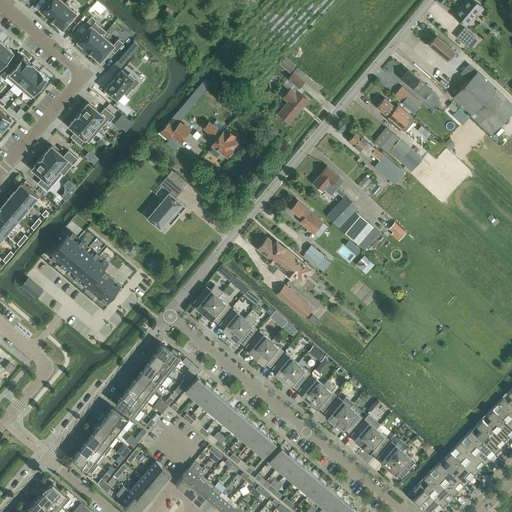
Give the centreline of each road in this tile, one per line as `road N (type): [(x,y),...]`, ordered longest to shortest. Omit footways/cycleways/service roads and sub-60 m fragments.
road 1 (residential): [(169,315),(430,0)]
road 2 (residential): [(401,511),(169,315)]
road 3 (residential): [(0,172),(82,74),(0,5)]
road 4 (residential): [(47,458),(169,315)]
